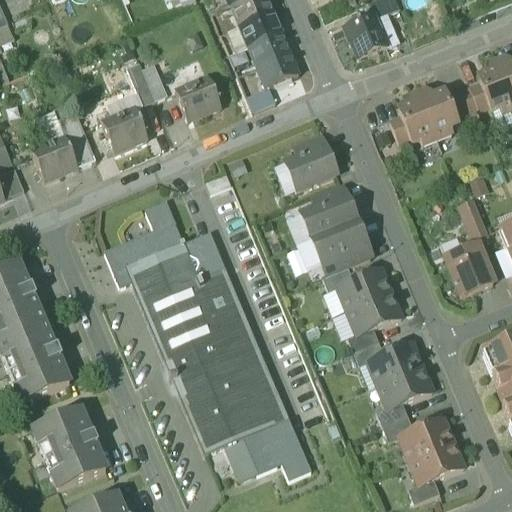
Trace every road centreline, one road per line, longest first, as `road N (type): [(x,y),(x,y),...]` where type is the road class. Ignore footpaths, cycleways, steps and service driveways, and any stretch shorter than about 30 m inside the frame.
road 1 (residential): [(340,110),(51,230)]
road 2 (residential): [(51,230),(172,511)]
road 3 (residential): [(446,351),(340,110)]
road 4 (residential): [(511,38),(340,110)]
road 5 (residential): [(511,511),(446,351)]
